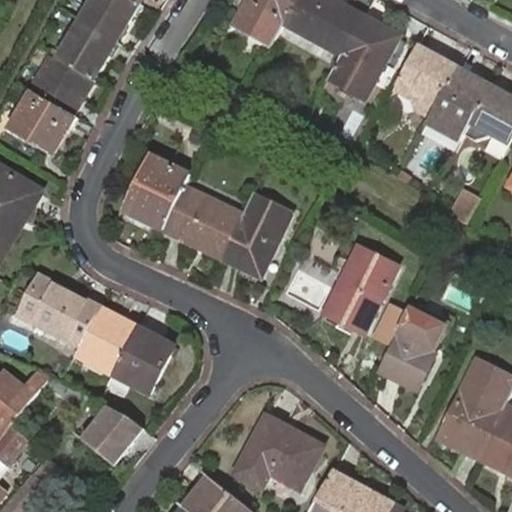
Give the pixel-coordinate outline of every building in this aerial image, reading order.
[(132,0),(97,0),(84,23),(120,45),(143,6),(132,0)] [(285,28),(300,0),(250,0),(237,27),(275,48),(285,28)] [(366,17),(334,0),(300,0),(285,28),(343,60),(366,17)] [(343,60),(332,81),(369,101),(403,38),(366,17),(343,60)] [(120,45),(84,23),(61,61),(98,83),(120,45)] [(421,46),(397,90),(414,100),(419,111),(433,118),(454,79),(458,73),(445,66),(448,60),(444,58),(442,60),(436,57),(437,54),(421,46)] [(61,61),(54,57),(33,92),(34,92),(77,118),(98,83),(61,61)] [(458,73),(461,67),(448,60),(445,66),(458,73)] [(429,124),(463,143),(465,138),(467,136),(489,94),(492,90),(494,86),(480,78),(479,81),(474,77),(475,75),(461,67),(458,73),(454,79),(433,118),(430,124),(429,124)] [(203,75),(193,69),(186,82),(196,88),(203,75)] [(494,86),(492,90),(504,97),(507,92),(494,86)] [(17,88),(12,97),(21,103),(26,94),(17,88)] [(511,145),(511,98),(509,97),(511,95),(507,92),(504,97),(492,90),(489,94),(467,136),(480,143),(499,138),(511,145)] [(77,118),(34,92),(18,122),(13,129),(56,155),(77,118)] [(18,122),(2,113),(0,115),(0,144),(4,147),(13,129),(18,122)] [(128,213),(166,232),(187,188),(193,176),(155,158),(128,213)] [(39,191),(0,167),(0,268),(32,216),(26,213),(39,191)] [(187,188),(166,232),(225,260),(246,216),(187,188)] [(463,193),(457,207),(473,213),(478,200),(463,193)] [(246,216),(225,260),(263,278),(294,215),(255,196),(246,216)] [(400,269),(361,249),(357,256),(344,283),(327,315),(364,334),(380,302),(383,303),(400,269)] [(83,348),(103,310),(42,278),(23,316),(83,348)] [(414,307),(381,372),(420,392),(437,358),(433,356),(449,325),(414,307)] [(116,377),(141,330),(103,310),(83,348),(78,357),(116,377)] [(177,348),(141,330),(116,377),(152,395),(177,348)] [(9,431),(47,386),(53,378),(42,372),(30,388),(24,395),(0,375),(0,357),(2,356),(0,354),(0,436),(3,439),(9,431)] [(445,441),(483,459),(509,406),(511,400),(511,378),(481,362),(458,408),(462,409),(445,441)] [(2,377),(24,395),(30,388),(7,370),(2,377)] [(47,386),(83,411),(93,399),(64,383),(57,380),(53,378),(47,386)] [(511,407),(509,406),(483,459),(510,473),(511,473),(511,407)] [(303,491),(326,448),(269,418),(238,475),(265,489),(272,474),(303,491)] [(116,440),(141,460),(158,439),(154,436),(133,419),(116,440)] [(1,442),(0,440),(0,504),(8,494),(0,487),(0,459),(1,458),(10,465),(29,442),(14,430),(3,443),(1,442)] [(1,458),(0,459),(0,479),(11,466),(10,465),(1,458)] [(29,511),(51,486),(37,475),(5,511),(29,511)] [(393,508),(333,476),(320,500),(313,511),(396,511),(398,510),(393,508)] [(254,511),(212,479),(188,510),(189,511),(254,511)]
